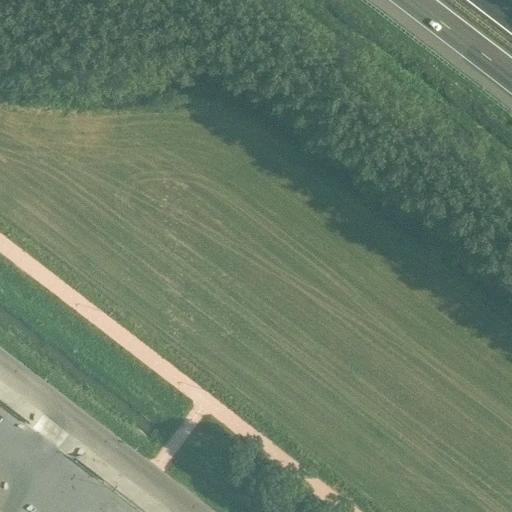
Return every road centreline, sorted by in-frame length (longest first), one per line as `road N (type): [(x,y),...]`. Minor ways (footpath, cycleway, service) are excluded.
road 1 (tertiary): [(0,366),(189,511)]
road 2 (track): [(223,10),(173,8),(76,26),(47,24),(0,1)]
road 3 (motorway): [(410,0),(511,77)]
